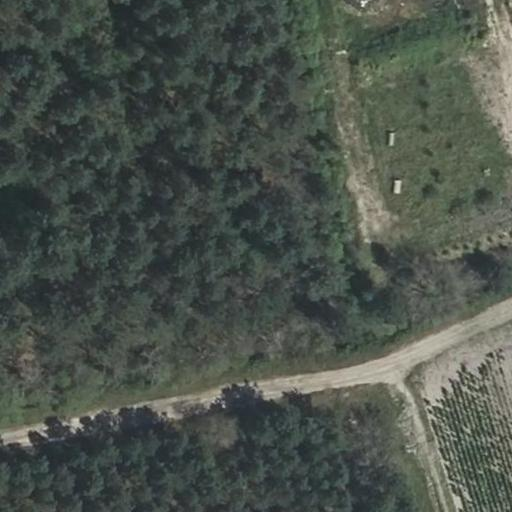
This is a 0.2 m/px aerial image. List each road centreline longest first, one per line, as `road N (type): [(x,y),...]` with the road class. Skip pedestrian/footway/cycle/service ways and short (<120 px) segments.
road 1 (track): [(0,434),(394,367),(511,318)]
road 2 (unknown): [(429,352),(471,511)]
